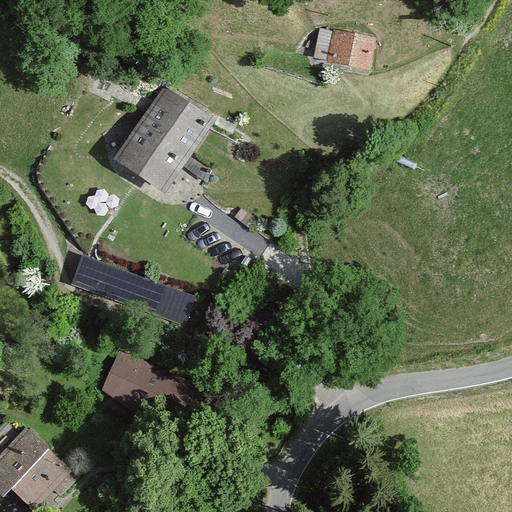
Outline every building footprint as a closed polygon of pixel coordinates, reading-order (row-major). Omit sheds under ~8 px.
[(377,40),(331,30),(324,65),(370,74),(377,40)] [(217,122),(167,87),(112,166),(162,201),(217,122)] [(196,296),(80,254),(71,280),(186,321),(196,296)] [(207,393),(116,355),(100,393),(191,431),(207,393)] [(0,430),(0,443),(4,448),(20,433),(10,422),(0,430)] [(34,511),(69,475),(25,434),(0,461),(0,501),(3,505),(10,498),(25,511),(34,511)]
